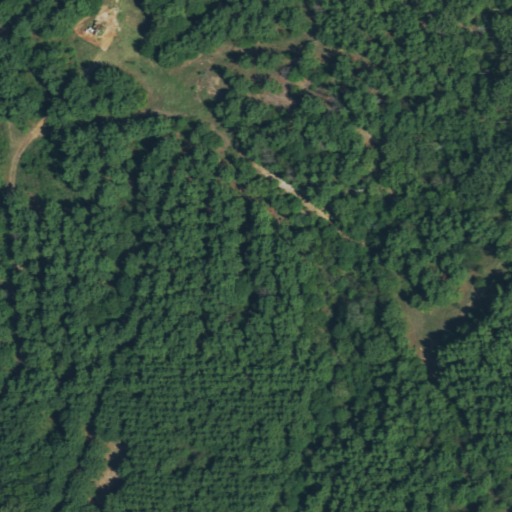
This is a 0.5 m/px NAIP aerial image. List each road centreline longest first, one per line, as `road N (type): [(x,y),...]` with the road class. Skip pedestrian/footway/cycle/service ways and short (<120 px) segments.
road 1 (residential): [(329,228),(204,123),(182,116),(34,130),(17,142)]
road 2 (residential): [(0,402),(15,351),(7,246),(17,142)]
